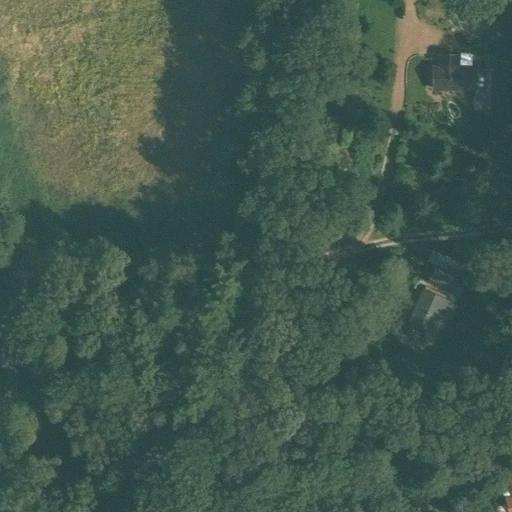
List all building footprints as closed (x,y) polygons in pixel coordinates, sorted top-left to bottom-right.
[(434,89),(475,89),(476,68),(456,67),(456,57),(447,57),(447,67),(433,67),(434,89)] [(473,97),(473,109),(485,110),(486,91),(478,90),(478,96),(473,97)] [(432,248),(428,260),(447,266),(451,255),(432,248)] [(427,281),(446,291),(454,277),(434,267),(427,281)] [(409,322),(430,332),(439,311),(449,315),(454,304),(424,290),(409,322)]
